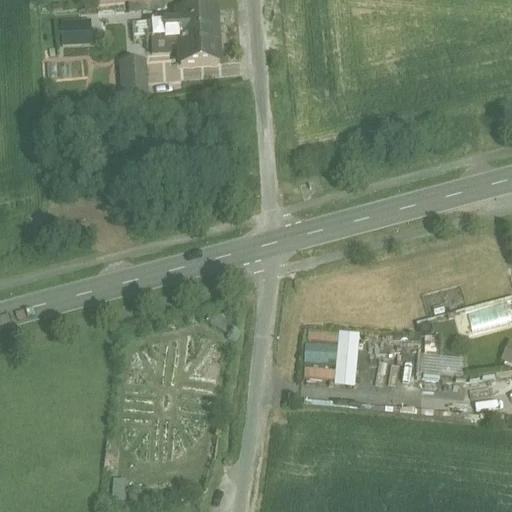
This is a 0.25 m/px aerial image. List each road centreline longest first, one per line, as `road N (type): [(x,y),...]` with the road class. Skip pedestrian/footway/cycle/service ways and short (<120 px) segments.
road 1 (secondary): [(0,317),(270,244)]
road 2 (unclassified): [(237,511),(270,244)]
road 3 (secondary): [(270,244),(511,179)]
road 4 (residential): [(255,0),(270,244)]
